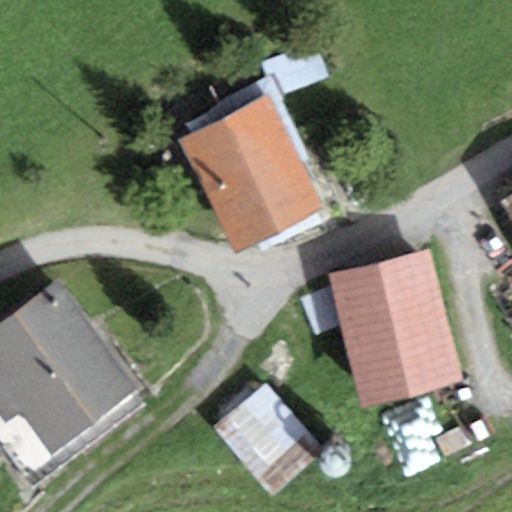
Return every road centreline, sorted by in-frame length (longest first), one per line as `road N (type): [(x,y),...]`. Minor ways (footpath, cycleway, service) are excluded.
road 1 (unclassified): [(511,158),(267,295),(198,264),(126,251),(71,257),(0,283)]
road 2 (track): [(267,295),(225,363),(75,511)]
